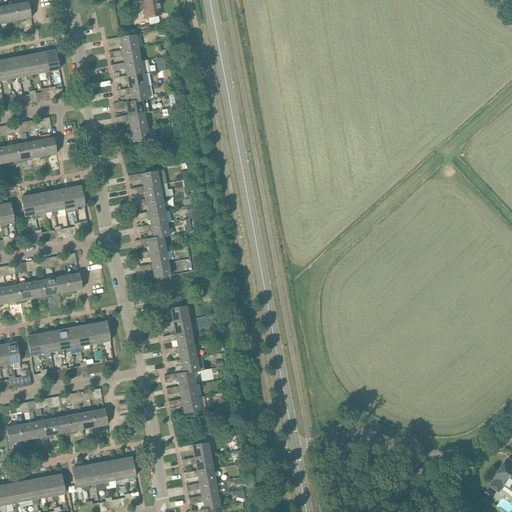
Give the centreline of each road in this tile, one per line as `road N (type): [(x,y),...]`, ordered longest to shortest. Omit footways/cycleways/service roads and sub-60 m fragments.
road 1 (secondary): [(307,511),(209,0)]
road 2 (residential): [(0,401),(143,373)]
road 3 (residential): [(143,373),(108,238)]
road 4 (residential): [(108,238),(86,102)]
road 5 (residential): [(164,508),(143,373)]
